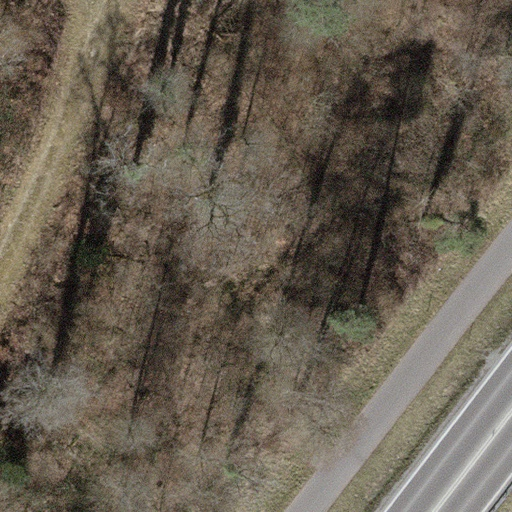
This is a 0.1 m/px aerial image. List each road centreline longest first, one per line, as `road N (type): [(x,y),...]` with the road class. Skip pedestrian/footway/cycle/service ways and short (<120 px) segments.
road 1 (track): [(122,0),(0,292)]
road 2 (trunk): [(435,511),(511,413)]
